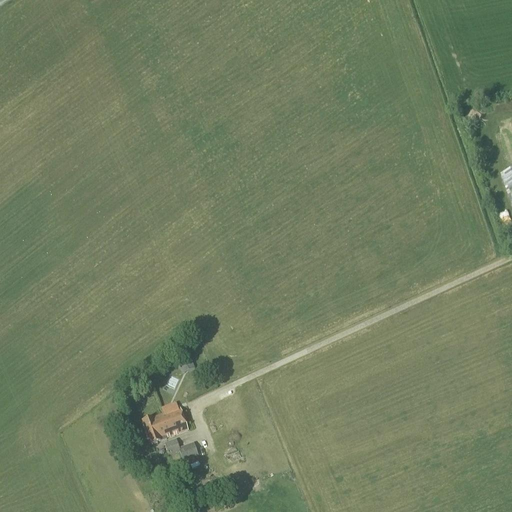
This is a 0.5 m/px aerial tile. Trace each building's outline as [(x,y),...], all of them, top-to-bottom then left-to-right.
[(511,121),(500,126),(502,132),(511,127),(511,121)] [(511,168),(511,131),(501,135),(511,168)] [(194,370),(187,356),(180,360),(186,373),(194,370)] [(187,432),(180,410),(151,420),(151,419),(141,423),(150,446),(164,442),(163,440),(187,432)] [(178,450),(175,441),(164,445),(168,457),(179,453),(182,462),(197,457),(193,445),(178,450)] [(250,478),(254,490),(261,488),(258,476),(250,478)]
